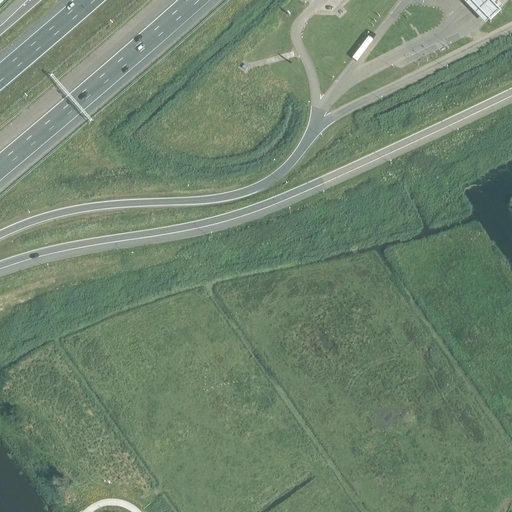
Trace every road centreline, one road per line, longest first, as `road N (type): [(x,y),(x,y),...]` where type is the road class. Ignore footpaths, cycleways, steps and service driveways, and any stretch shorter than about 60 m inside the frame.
road 1 (motorway): [(0,265),(251,210),(511,93)]
road 2 (motorway): [(0,235),(73,210),(247,192),(282,173),(313,135)]
road 3 (motorway): [(0,173),(196,0)]
